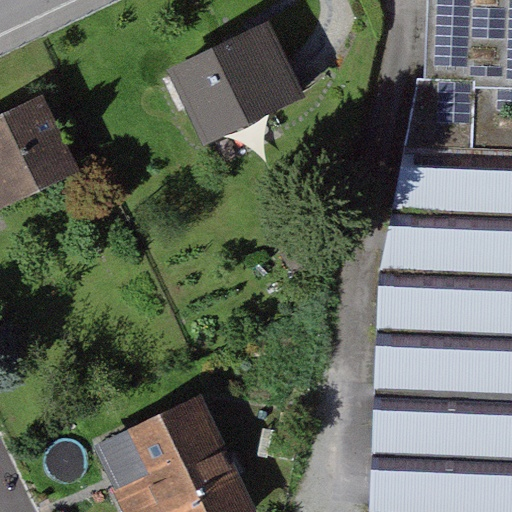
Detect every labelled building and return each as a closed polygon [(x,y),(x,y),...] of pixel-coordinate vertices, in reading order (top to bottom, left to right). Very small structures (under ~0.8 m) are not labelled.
[(419,166),(511,170),(511,0),(442,0),(438,86),(419,166)] [(312,102),(275,27),(177,74),(214,150),(312,102)] [(49,98),(0,122),(0,221),(88,178),(49,98)] [(401,165),(382,511),(511,511),(511,170),(419,166),(401,165)] [(264,511),(208,397),(105,447),(136,511),(264,511)]
